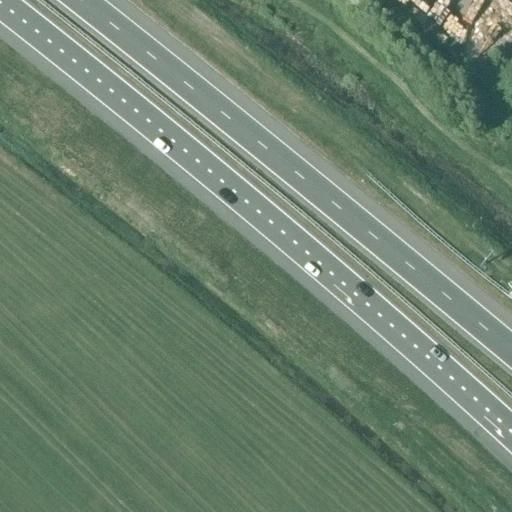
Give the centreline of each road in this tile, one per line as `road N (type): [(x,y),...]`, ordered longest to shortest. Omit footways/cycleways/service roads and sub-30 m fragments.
road 1 (motorway): [(0,6),(511,433)]
road 2 (motorway): [(511,351),(81,0)]
